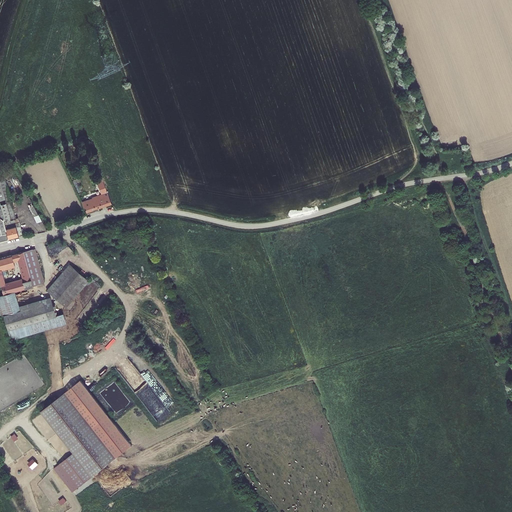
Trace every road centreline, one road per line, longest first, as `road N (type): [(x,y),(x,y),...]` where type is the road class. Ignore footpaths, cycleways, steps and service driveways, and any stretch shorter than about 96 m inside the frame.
road 1 (residential): [(0,248),(130,210),(261,226),(363,198)]
road 2 (track): [(61,232),(126,302),(129,320),(114,361),(69,380),(0,435)]
road 3 (unknown): [(361,0),(417,152),(398,186)]
road 4 (unclassified): [(511,163),(363,198)]
